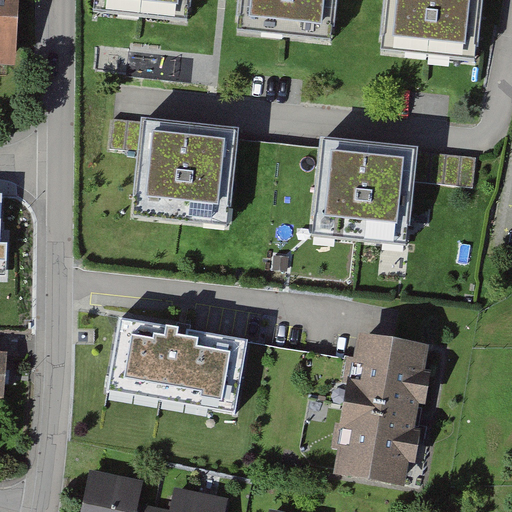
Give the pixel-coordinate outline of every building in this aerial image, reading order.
[(0,0),(0,66),(20,67),(21,0),(0,0)] [(191,0),(92,0),(92,7),(188,21),(191,0)] [(339,0),(245,0),(243,27),(336,37),(339,0)] [(481,0),(390,0),(386,43),(476,52),(481,0)] [(237,133),(147,124),(137,214),(228,224),(237,133)] [(416,154),(324,144),(316,230),(408,239),(416,154)] [(107,393),(236,416),(249,343),(120,321),(107,393)] [(432,344),(360,331),(335,469),(407,482),(432,344)] [(9,350),(0,350),(0,395),(7,395),(9,350)] [(145,481),(89,471),(81,511),(224,511),(226,499),(173,490),(169,511),(140,507),(145,481)]
